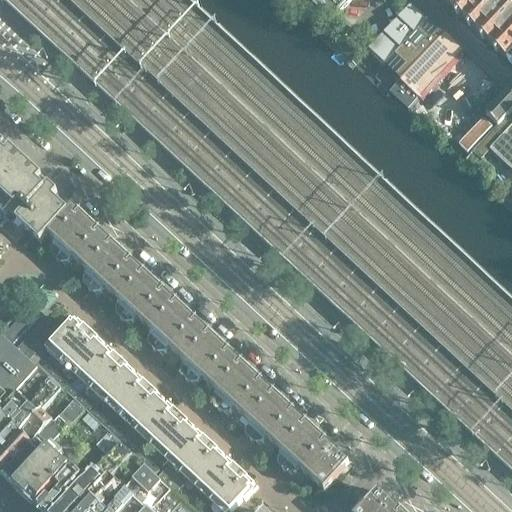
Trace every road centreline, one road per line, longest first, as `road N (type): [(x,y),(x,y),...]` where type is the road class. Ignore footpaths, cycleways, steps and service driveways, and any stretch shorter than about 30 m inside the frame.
road 1 (tertiary): [(511,505),(0,21)]
road 2 (tertiary): [(0,84),(462,511)]
road 3 (residential): [(0,120),(374,465)]
road 4 (residential): [(420,0),(511,85)]
